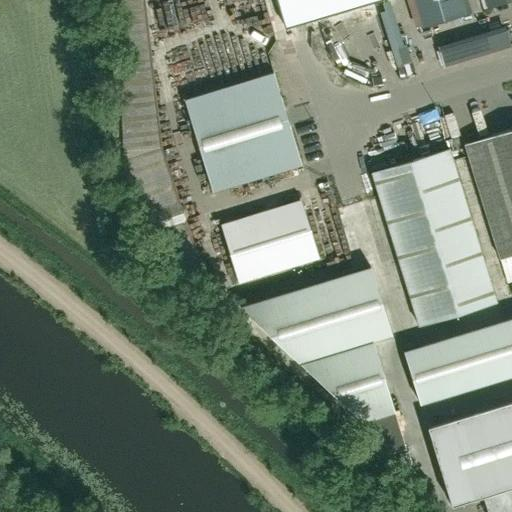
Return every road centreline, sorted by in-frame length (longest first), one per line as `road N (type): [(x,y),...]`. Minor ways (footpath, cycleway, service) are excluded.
road 1 (track): [(0,254),(154,381),(289,511)]
road 2 (unclassified): [(333,116),(511,61)]
road 3 (unclassified): [(376,231),(333,116)]
